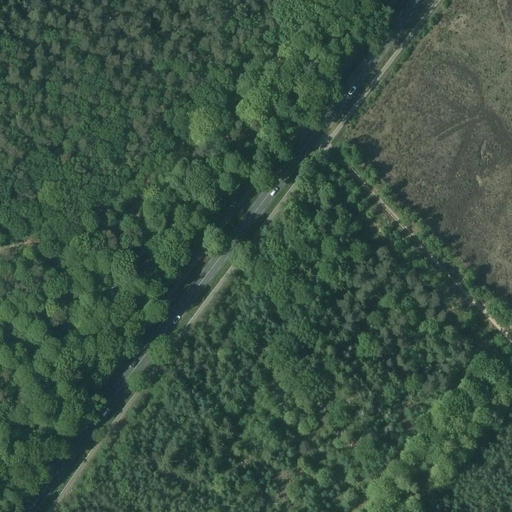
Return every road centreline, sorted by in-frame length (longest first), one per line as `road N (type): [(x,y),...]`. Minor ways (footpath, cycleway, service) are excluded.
road 1 (primary): [(30,511),(418,0)]
road 2 (track): [(0,252),(79,241),(108,228),(252,109),(309,50),(337,0)]
road 3 (track): [(299,127),(234,100),(95,215),(0,226)]
road 4 (track): [(299,127),(332,151),(511,341)]
road 5 (track): [(319,0),(297,37),(234,100)]
